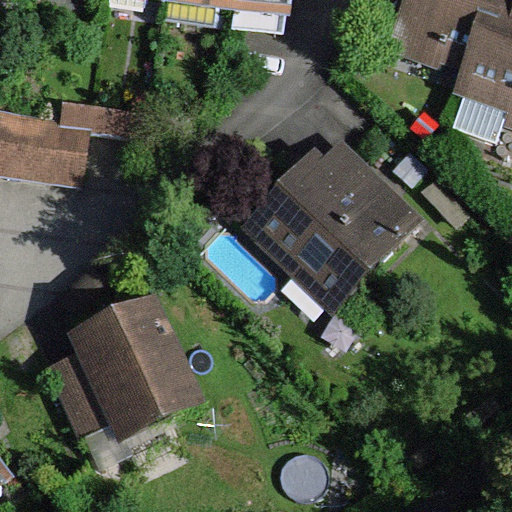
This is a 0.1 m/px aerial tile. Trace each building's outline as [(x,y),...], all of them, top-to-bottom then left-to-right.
[(205,0),(275,10),(276,0),(205,0)] [(511,0),(414,0),(400,45),(470,68),(461,94),(511,111),(508,120),(511,121),(511,0)] [(60,129),(0,120),(0,180),(82,192),(91,134),(170,146),(173,126),(63,110),(60,129)] [(252,236),(336,315),(420,226),(346,155),(326,176),(317,167),(252,236)] [(206,256),(257,302),(281,275),(230,229),(206,256)] [(58,370),(83,429),(102,421),(108,436),(185,402),(145,313),(69,347),(76,362),(58,370)]
